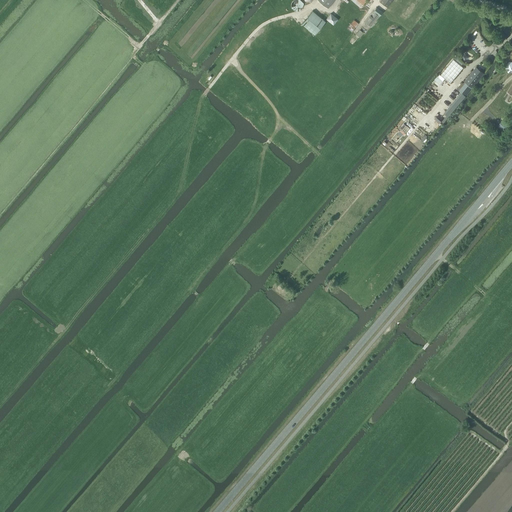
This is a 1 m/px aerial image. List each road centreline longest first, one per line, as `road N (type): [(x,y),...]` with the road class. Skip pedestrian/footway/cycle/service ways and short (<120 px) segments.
road 1 (track): [(232,58),(276,118),(249,216),(1,511)]
road 2 (track): [(340,0),(332,10),(269,20),(232,58),(201,98),(178,191),(0,402)]
road 3 (secondary): [(511,162),(217,511)]
road 4 (unknown): [(231,511),(511,185)]
road 5 (track): [(178,0),(0,213)]
